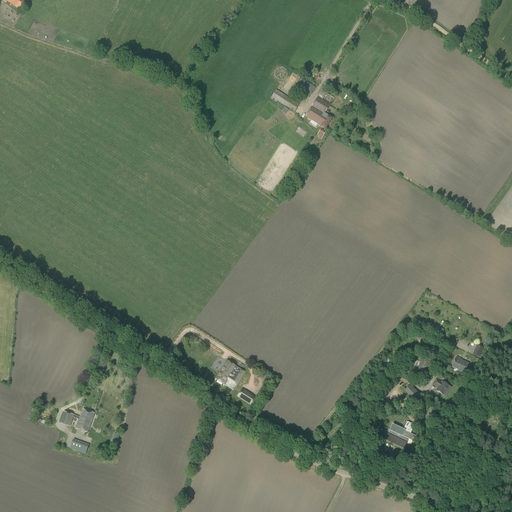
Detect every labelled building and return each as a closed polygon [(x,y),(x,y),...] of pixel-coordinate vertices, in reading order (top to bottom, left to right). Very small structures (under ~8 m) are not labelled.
[(19,9),(25,0),(5,0),(19,9)] [(306,102),(316,88),(302,79),(293,93),(306,102)] [(276,103),(279,98),(273,94),(270,99),(276,103)] [(330,105),(318,98),(306,117),(325,130),(332,118),(325,114),(330,105)] [(362,137),(364,134),(355,128),(353,132),(362,137)] [(326,135),(327,133),(321,129),(317,136),(319,137),(318,138),(321,140),(324,134),(326,135)] [(200,347),(203,342),(197,338),(194,343),(200,347)] [(479,357),(483,348),(477,345),(473,355),(479,357)] [(430,364),(433,358),(427,355),(425,359),(422,357),(421,360),(422,360),(417,370),(425,373),(427,368),(429,368),(431,364),(430,364)] [(465,374),(469,364),(461,361),(462,359),(457,357),(453,366),(460,369),(459,371),(465,374)] [(236,386),(244,372),(236,367),(227,361),(219,373),(220,374),(217,380),(224,384),(226,381),(227,382),(228,381),(229,381),(229,382),(236,386)] [(442,382),(437,379),(433,385),(439,388),(437,391),(444,395),(449,386),(442,381),(442,382)] [(414,400),(420,394),(410,385),(404,391),(414,400)] [(251,405),(256,398),(242,390),(238,396),(251,405)] [(88,433),(94,414),(82,410),(80,417),(64,412),(60,423),(70,426),(73,418),(78,419),(75,428),(88,433)] [(474,416),(475,412),(471,410),(470,414),(468,413),(466,417),(477,421),(478,418),(474,416)] [(431,429),(439,418),(432,412),(423,423),(431,429)] [(407,422),(403,430),(393,426),(391,430),(388,429),(386,434),(384,439),(404,448),(408,439),(412,441),(415,436),(411,434),(415,425),(407,422)] [(425,433),(428,430),(420,425),(418,428),(425,433)] [(86,454),(89,445),(73,439),(70,448),(86,454)] [(461,452),(463,448),(453,443),(451,447),(461,452)] [(463,457),(459,456),(458,464),(461,464),(461,462),(464,463),(463,464),(467,465),(468,458),(463,457)]
